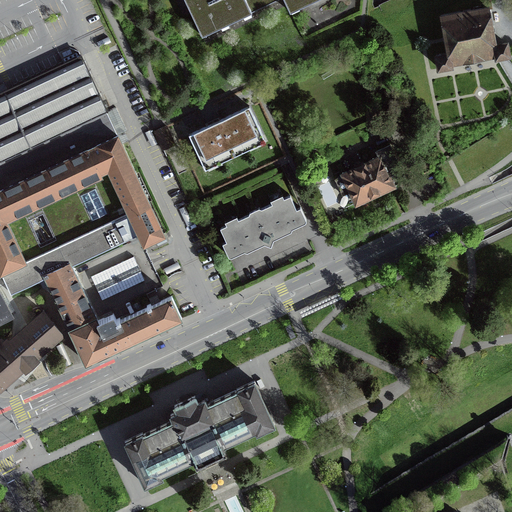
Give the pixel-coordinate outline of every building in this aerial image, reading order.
[(253,12),(277,0),(287,0),(293,11),(315,0),(188,0),(205,35),(253,12)] [(427,0),(387,0),(378,4),(385,19),(427,0)] [(492,31),(488,8),(440,17),(447,55),(436,57),(438,69),(450,67),(450,64),(495,55),(495,58),(497,58),(507,56),(508,55),(507,54),(506,44),(494,46),(492,31)] [(166,232),(118,130),(83,56),(0,94),(0,270),(0,271),(10,293),(45,276),(68,325),(85,362),(181,316),(172,295),(165,299),(121,319),(120,317),(117,319),(113,313),(99,320),(95,312),(72,264),(138,233),(144,243),(166,232)] [(188,134),(203,168),(263,141),(248,108),(218,121),(188,134)] [(172,140),(165,126),(154,132),(160,145),(172,140)] [(367,198),(405,180),(389,145),(376,152),(379,158),(335,179),(342,195),(350,191),(356,204),(358,202),(362,203),(365,201),(367,198)] [(306,220),(300,207),(296,209),(290,195),(283,198),(282,201),(279,202),(277,201),(261,209),(258,208),(249,212),(248,215),(232,222),(231,224),(228,226),(226,225),(220,228),(226,242),(222,243),(228,256),(230,257),(244,251),(246,252),(258,246),(259,243),(261,243),(270,246),(273,240),(274,237),(275,236),(278,237),(290,231),(291,228),(305,222),(306,220)] [(184,221),(189,218),(184,207),(179,210),(184,221)] [(133,256),(91,275),(102,299),(144,279),(133,256)] [(341,290),(299,310),(302,316),(344,296),(341,290)] [(5,301),(0,291),(0,322),(13,315),(5,301)] [(0,385),(32,358),(48,345),(62,333),(44,311),(16,336),(0,349),(0,385)] [(65,365),(71,363),(62,343),(56,345),(65,365)] [(142,433),(124,442),(144,486),(162,477),(161,474),(193,459),(196,466),(226,452),(222,445),(255,430),(256,434),(274,425),(254,381),(236,390),(236,391),(207,404),(204,399),(197,402),(195,396),(174,406),(176,412),(169,415),(172,421),(143,434),(142,433)]
